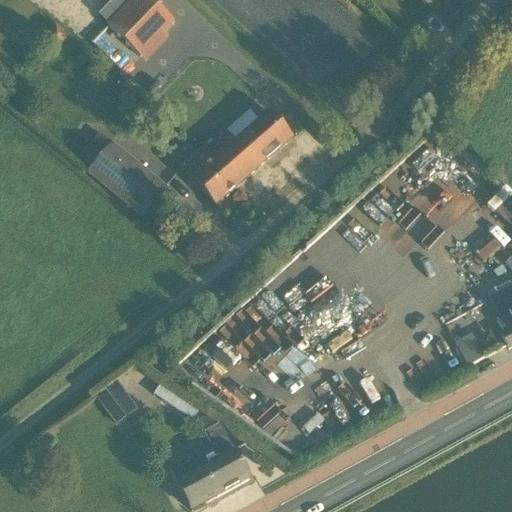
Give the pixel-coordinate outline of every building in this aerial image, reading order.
[(174,23),(149,0),(131,0),(106,26),(144,63),(167,38),(163,34),(174,23)] [(417,0),(428,8),(434,0),(417,0)] [(143,100),(135,107),(147,122),(155,115),(143,100)] [(203,148),(237,188),(292,140),(268,113),(234,143),(223,130),(203,148)] [(164,190),(98,135),(79,157),(92,168),(88,173),(141,218),(164,190)] [(237,188),(203,148),(180,168),(214,208),(237,188)] [(493,322),(507,348),(508,350),(511,347),(511,282),(486,295),(498,319),(493,322)] [(115,382),(96,397),(99,401),(103,408),(116,424),(132,412),(127,406),(130,403),(115,382)] [(194,422),(200,412),(158,385),(152,395),(194,422)] [(209,414),(198,421),(204,433),(216,426),(209,414)] [(209,447),(198,453),(174,467),(181,481),(175,484),(190,511),(191,511),(249,480),(218,425),(216,426),(204,433),(202,434),(209,447)]
